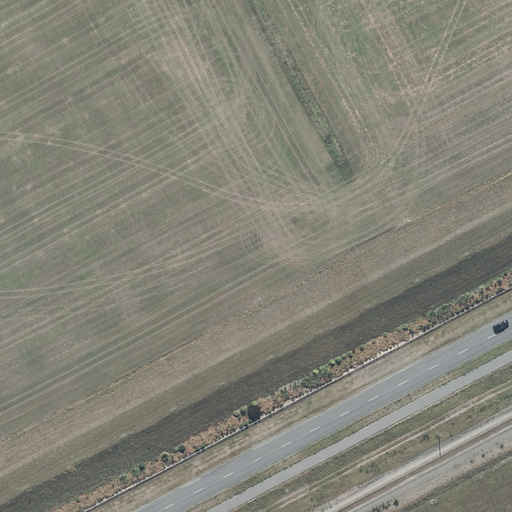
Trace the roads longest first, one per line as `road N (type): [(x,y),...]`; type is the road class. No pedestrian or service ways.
road 1 (track): [(511,67),(304,185),(0,338)]
road 2 (secondary): [(163,511),(511,327)]
